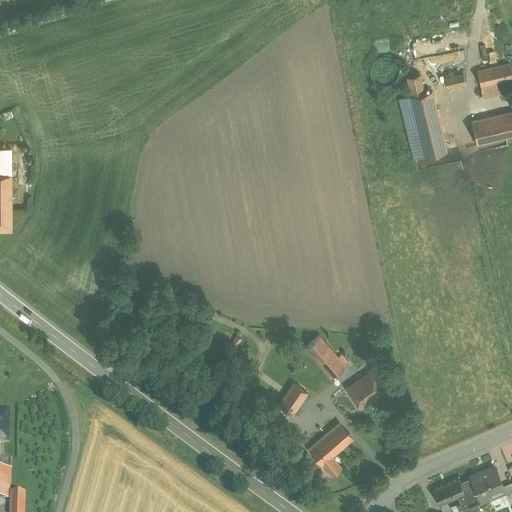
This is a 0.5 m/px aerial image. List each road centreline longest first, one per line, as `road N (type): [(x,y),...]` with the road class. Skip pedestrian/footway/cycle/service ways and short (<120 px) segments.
road 1 (secondary): [(290,511),(0,294)]
road 2 (unclassified): [(59,511),(73,460),(71,407),(56,380),(0,331)]
road 3 (tertiary): [(380,502),(415,473),(511,432)]
